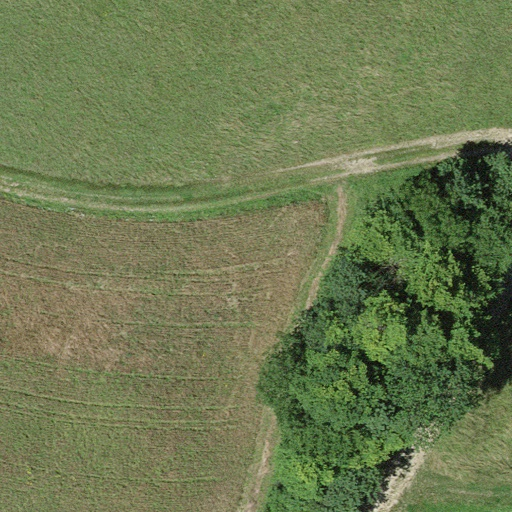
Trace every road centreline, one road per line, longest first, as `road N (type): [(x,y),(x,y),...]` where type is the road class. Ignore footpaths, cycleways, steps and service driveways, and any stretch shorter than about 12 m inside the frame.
road 1 (track): [(511,147),(489,145),(291,190),(199,199),(127,197),(0,175)]
road 2 (track): [(373,511),(511,271)]
road 3 (track): [(511,500),(377,502)]
